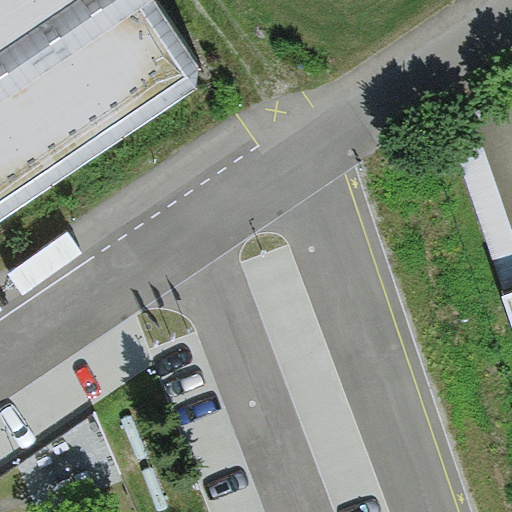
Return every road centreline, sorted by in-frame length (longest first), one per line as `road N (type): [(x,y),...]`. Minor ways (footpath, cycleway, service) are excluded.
road 1 (unknown): [(443,511),(314,142),(185,195)]
road 2 (unknown): [(293,511),(185,195)]
road 3 (unknown): [(185,195),(0,308)]
